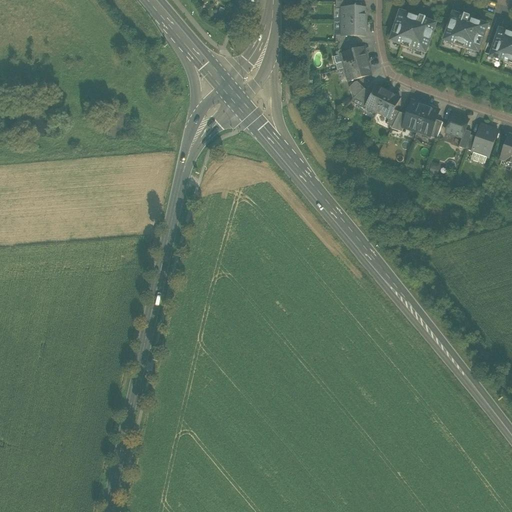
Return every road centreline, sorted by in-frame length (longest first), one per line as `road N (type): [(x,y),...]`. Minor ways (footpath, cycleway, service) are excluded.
road 1 (secondary): [(511,437),(292,166)]
road 2 (tertiary): [(106,511),(177,188)]
road 3 (residential): [(378,0),(389,73),(511,120)]
road 4 (secondary): [(169,27),(196,99),(177,188)]
road 5 (secondary): [(292,166),(275,90),(272,6)]
